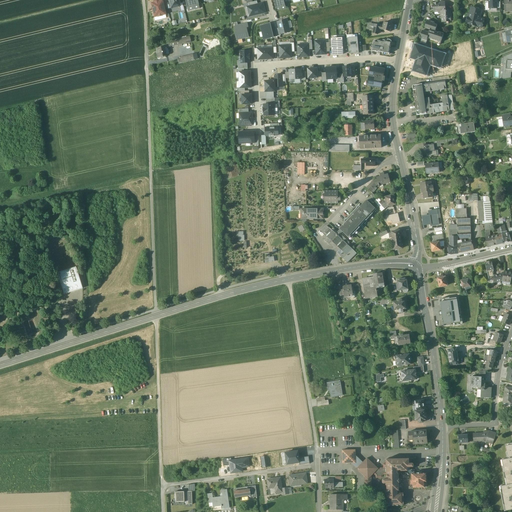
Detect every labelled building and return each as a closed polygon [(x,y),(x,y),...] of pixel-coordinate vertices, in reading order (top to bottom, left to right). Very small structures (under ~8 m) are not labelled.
[(168,0),(170,8),(179,6),(179,3),(177,0),(168,0)] [(184,0),(187,8),(194,7),(199,5),(198,2),(197,0),(184,0)] [(274,0),(276,8),(285,6),(283,0),(274,0)] [(496,0),(488,0),(489,2),(489,9),(497,8),(497,2),(496,0)] [(150,4),(154,18),(165,15),(164,9),(162,1),(150,4)] [(450,11),(445,11),(445,3),(441,3),(434,4),(434,12),(439,12),(442,12),(442,14),(441,14),(442,18),(442,22),(451,22),(450,15),(451,15),(450,11)] [(265,13),(263,4),(258,5),(249,7),(250,10),(248,11),(249,16),(265,13)] [(481,10),(471,8),(470,15),(468,14),(466,24),(471,25),(482,28),(484,20),(479,18),(481,10)] [(279,29),(280,34),(290,32),(287,20),(278,22),(279,29)] [(435,23),(427,21),(426,25),(428,26),(427,29),(430,30),(429,33),(422,31),(421,35),(423,36),(422,39),(427,41),(428,38),(441,43),(444,34),(435,31),(437,25),(434,24),(435,23)] [(237,40),(249,37),(247,28),(249,27),(248,24),(238,26),(237,23),(234,23),(235,27),(236,33),(235,33),(237,40)] [(392,25),(384,23),(383,27),(382,30),(390,32),(392,25)] [(270,24),(261,26),(264,40),(273,37),(272,30),(270,24)] [(190,37),(168,42),(169,47),(191,42),(190,37)] [(315,41),(316,55),(326,55),(326,52),(325,43),(325,40),(315,41)] [(371,51),(388,54),(391,42),(384,41),(384,42),(377,41),(377,42),(373,42),(371,51)] [(297,45),(298,57),(309,56),(309,50),(309,44),(297,45)] [(446,54),(414,44),(409,59),(415,61),(411,72),(427,77),(431,65),(441,68),(446,54)] [(291,46),(279,46),(280,59),(291,58),(291,52),(291,46)] [(447,55),(454,53),(453,46),(446,48),(447,55)] [(164,47),(157,49),(158,53),(157,53),(158,58),(162,57),(162,56),(166,55),(164,47)] [(265,49),(258,50),(258,55),(258,61),(266,60),(265,49)] [(273,49),(265,49),(266,60),(274,60),(273,54),(273,49)] [(250,52),(241,52),(241,62),(242,63),(248,63),(250,63),(250,52)] [(511,53),(503,57),(502,72),(511,72),(511,53)] [(193,54),(180,57),(180,59),(177,60),(179,64),(195,60),(193,54)] [(354,66),(343,67),(344,74),(344,77),(354,76),(354,66)] [(382,88),(385,69),(371,67),(368,85),(382,88)] [(336,68),(327,68),(327,73),(327,79),(337,79),(336,68)] [(317,69),(308,69),(308,78),(318,78),(317,72),(317,69)] [(302,70),(289,70),(289,71),(290,78),(290,80),(302,79),(302,72),(302,70)] [(251,80),(250,72),(244,72),(240,72),(240,73),(240,80),(251,80)] [(277,76),(274,76),(275,80),(275,87),(283,87),(283,82),(282,75),(282,74),(277,74),(277,76)] [(251,88),(251,80),(240,80),(240,89),(245,88),(251,88)] [(265,81),(266,92),(274,92),(275,91),(275,87),(275,80),(265,81)] [(445,81),(422,84),(422,86),(423,86),(424,93),(446,89),(445,81)] [(422,86),(416,87),(416,90),(419,111),(420,114),(426,113),(424,99),(424,93),(423,86),(422,86)] [(249,95),(242,96),(243,104),(252,104),(251,95),(249,95)] [(429,98),(424,99),(426,113),(426,114),(450,111),(449,111),(448,101),(447,96),(447,95),(442,96),(443,103),(430,105),(429,98)] [(373,96),(363,96),(363,105),(364,105),(373,105),(373,96)] [(274,116),(274,105),(266,105),(264,105),(264,116),(274,116)] [(373,105),(364,105),(364,110),(363,110),(364,115),(374,114),(373,105)] [(240,114),(240,126),(252,126),(251,119),(252,119),(252,113),(249,113),(240,114)] [(511,117),(503,119),(504,126),(505,126),(507,127),(509,127),(510,126),(511,125),(511,117)] [(370,121),(365,121),(366,129),(375,129),(374,121),(370,122),(370,121)] [(474,123),(458,125),(458,127),(457,127),(458,134),(463,134),(463,133),(470,132),(470,133),(475,132),(474,123)] [(270,128),(266,128),(266,136),(278,135),(278,128),(270,128)] [(254,132),(239,132),(240,143),(255,143),(255,136),(254,132)] [(381,136),(360,137),(360,149),(382,148),(381,136)] [(434,144),(422,146),(423,155),(427,155),(428,157),(431,156),(431,157),(432,157),(432,156),(436,156),(434,144)] [(305,163),(298,163),(298,174),(305,174),(305,170),(317,170),(317,167),(305,168),(305,163)] [(438,163),(427,164),(428,167),(426,168),(427,174),(439,173),(438,163)] [(384,172),(380,174),(381,176),(377,178),(377,179),(379,185),(379,186),(391,183),(388,174),(385,175),(384,172)] [(431,181),(421,183),(423,199),(433,198),(432,191),(434,191),(433,186),(431,187),(431,181)] [(338,196),(338,191),(325,191),(325,204),(338,203),(338,201),(341,201),(341,196),(340,196),(338,196)] [(394,196),(385,198),(388,207),(388,209),(393,207),(393,206),(396,205),(394,196)] [(385,198),(383,200),(383,199),(382,200),(377,205),(381,209),(380,210),(382,212),(388,207),(385,198)] [(363,224),(376,210),(367,201),(360,207),(358,205),(351,213),(363,224)] [(323,209),(302,210),(302,214),(303,214),(303,219),(323,218),(323,209)] [(467,209),(457,209),(457,218),(467,218),(467,216),(467,209)] [(437,210),(430,211),(429,211),(429,215),(431,223),(431,226),(439,225),(438,216),(437,214),(437,210)] [(491,210),(484,211),(485,221),(485,224),(493,223),(491,210)] [(349,239),(363,224),(351,213),(344,221),(346,223),(339,230),(349,239)] [(431,223),(429,215),(422,217),(423,225),(431,223)] [(467,218),(457,218),(457,225),(458,244),(471,241),(471,218),(470,218),(467,218)] [(493,223),(485,224),(485,238),(490,237),(490,235),(490,231),(494,230),(493,223)] [(457,225),(450,225),(450,246),(458,245),(458,244),(457,225)] [(347,246),(329,228),(324,234),(325,235),(338,247),(342,251),(347,246)] [(498,229),(498,230),(499,235),(495,236),(497,245),(504,243),(502,235),(501,229),(498,229)] [(400,231),(391,232),(392,233),(392,238),(393,241),(401,240),(400,231)] [(504,234),(502,235),(504,243),(511,242),(509,233),(504,234)] [(64,234),(46,240),(47,244),(66,238),(64,234)] [(338,247),(325,235),(322,237),(335,250),(338,247)] [(443,235),(430,237),(431,244),(439,242),(444,241),(443,235)] [(490,237),(485,238),(488,247),(497,245),(495,236),(490,237)] [(401,240),(393,241),(393,244),(394,248),(394,250),(402,249),(401,240)] [(471,241),(458,244),(458,245),(458,254),(474,250),(472,241),(471,241)] [(439,242),(431,244),(431,245),(430,245),(430,248),(432,248),(432,250),(432,252),(433,252),(434,252),(435,251),(441,250),(439,242)] [(450,246),(449,246),(449,254),(450,254),(450,255),(451,255),(452,255),(453,254),(458,254),(458,245),(450,246)] [(347,246),(342,251),(344,253),(340,256),(346,262),(357,253),(347,246)] [(342,251),(338,247),(335,250),(340,256),(344,253),(342,251)] [(265,263),(275,262),(274,256),(270,257),(270,253),(264,253),(265,263)] [(492,261),(485,263),(487,271),(492,270),(493,270),(492,261)] [(76,267),(57,273),(64,294),(82,289),(76,267)] [(501,274),(493,276),(492,270),(487,271),(489,279),(489,282),(494,281),(495,282),(501,281),(502,277),(502,275),(501,274)] [(511,274),(511,273),(504,272),(504,274),(503,281),(510,282),(511,274)] [(373,275),(369,275),(369,276),(369,278),(362,279),(364,289),(371,288),(373,297),(378,297),(376,288),(385,286),(383,273),(373,275)] [(447,277),(443,277),(443,276),(437,277),(440,287),(448,286),(446,279),(448,278),(447,277)] [(405,278),(397,280),(398,284),(396,284),(397,291),(403,290),(408,289),(407,280),(406,281),(405,278)] [(352,285),(344,286),(343,279),(337,280),(337,281),(338,289),(340,289),(341,296),(344,295),(345,297),(349,297),(349,295),(353,294),(352,285)] [(469,279),(461,280),(462,285),(461,285),(461,287),(462,286),(463,288),(465,288),(470,286),(469,279)] [(371,288),(364,289),(365,298),(373,297),(371,288)] [(453,326),(462,325),(458,297),(450,299),(449,298),(439,299),(443,326),(453,325),(453,326)] [(397,302),(394,303),(395,310),(403,309),(406,309),(405,301),(402,301),(397,302)] [(503,318),(502,322),(509,325),(511,318),(511,316),(505,314),(503,318)] [(34,319),(23,323),(27,336),(38,332),(34,319)] [(503,335),(496,333),(493,341),(496,342),(500,344),(501,341),(503,337),(503,335)] [(403,334),(400,335),(401,336),(397,337),(395,337),(396,346),(413,343),(412,338),(410,338),(410,335),(403,336),(403,334)] [(457,349),(448,350),(450,366),(459,365),(457,349)] [(410,355),(403,356),(403,355),(396,356),(398,366),(411,364),(411,361),(411,360),(411,359),(411,358),(410,357),(410,355)] [(414,370),(402,372),(402,375),(402,378),(403,381),(417,379),(416,376),(416,373),(415,370),(414,370)] [(485,383),(482,383),(482,377),(479,377),(471,377),(471,387),(478,387),(478,390),(481,390),(481,398),(491,398),(492,387),(486,387),(485,387),(485,383)] [(339,381),(328,383),(329,389),(330,389),(332,397),(341,395),(339,381)] [(67,402),(60,386),(43,393),(50,409),(67,402)] [(511,388),(505,387),(503,403),(511,404),(511,402),(511,388)] [(424,400),(413,401),(413,406),(416,406),(417,411),(425,410),(425,409),(426,409),(425,406),(424,406),(424,400)] [(32,406),(0,408),(0,416),(32,414),(32,406)] [(417,411),(415,411),(416,421),(419,420),(419,422),(420,423),(423,422),(424,421),(424,420),(426,420),(425,410),(417,411)] [(398,430),(392,431),(393,449),(400,448),(398,430)] [(427,430),(408,432),(409,440),(413,440),(414,444),(428,443),(427,430)] [(496,434),(490,431),(487,438),(487,439),(494,442),(496,434)] [(484,433),(473,434),(474,442),(485,441),(485,438),(484,433)] [(468,435),(459,435),(459,443),(468,443),(468,435)] [(355,450),(342,450),(343,463),(351,463),(356,467),(359,467),(359,470),(365,476),(365,478),(371,478),(371,476),(374,473),(376,475),(383,475),(384,474),(387,474),(387,468),(385,468),(384,468),(381,468),(380,468),(379,468),(368,458),(363,463),(355,455),(355,450)] [(286,453),(287,464),(300,462),(299,458),(298,451),(286,453)] [(300,462),(300,465),(310,463),(309,457),(299,458),(300,462)] [(511,457),(508,458),(502,460),(507,485),(511,483),(511,457)] [(222,459),(223,466),(230,465),(229,461),(231,461),(231,458),(222,459)] [(231,461),(229,461),(230,465),(231,473),(242,471),(242,467),(249,466),(248,459),(231,461)] [(409,459),(387,459),(387,468),(387,474),(387,477),(386,477),(386,479),(384,479),(383,480),(383,482),(384,483),(386,483),(386,485),(387,485),(387,490),(386,490),(386,491),(386,493),(386,494),(387,494),(387,505),(404,505),(403,493),(399,493),(399,471),(408,471),(408,467),(413,467),(414,466),(414,464),(413,463),(410,463),(409,459)] [(422,473),(417,473),(412,474),(412,480),(410,480),(410,485),(413,484),(413,488),(427,487),(427,473),(422,473)] [(296,475),(290,476),(291,485),(301,483),(301,484),(307,484),(306,475),(296,476),(296,475)] [(281,478),(268,479),(269,489),(275,488),(276,493),(282,492),(283,492),(282,489),(281,478)] [(334,480),(325,480),(325,488),(334,488),(334,487),(334,483),(334,480)] [(511,483),(507,485),(501,486),(506,511),(511,509),(511,483)] [(248,489),(234,491),(235,498),(251,495),(250,489),(248,489)] [(227,490),(222,490),(223,496),(212,497),(212,493),(207,494),(209,502),(215,501),(215,505),(221,505),(221,506),(222,508),(230,508),(227,490)] [(175,503),(184,502),(184,500),(184,496),(184,491),(175,492),(175,503)] [(186,500),(186,505),(192,505),(192,491),(188,491),(186,491),(186,496),(184,496),(184,500),(186,500)] [(347,494),(330,494),(330,510),(343,510),(343,500),(347,500),(347,494)]
